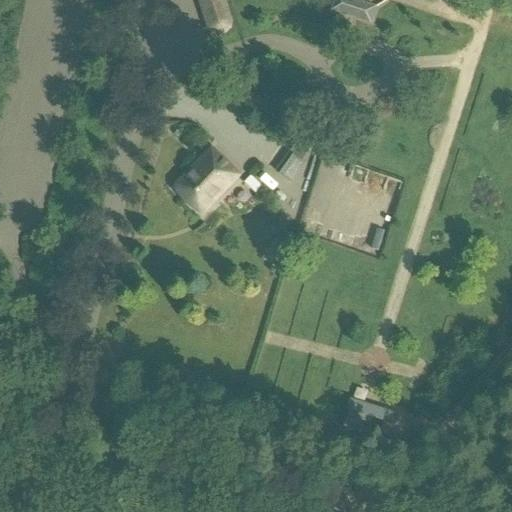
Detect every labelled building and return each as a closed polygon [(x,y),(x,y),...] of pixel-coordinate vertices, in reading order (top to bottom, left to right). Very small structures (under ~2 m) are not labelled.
[(197,0),(207,30),(210,32),(212,34),(217,35),(220,36),(227,34),(232,29),(234,21),(226,0),(197,0)] [(352,0),(335,0),(331,11),(371,24),(376,8),(352,0)] [(205,213),(237,177),(213,154),(180,191),(205,213)] [(304,164),(289,154),(276,172),(291,182),(304,164)] [(403,416),(348,401),(339,431),(366,439),(370,422),(399,430),(403,416)]
